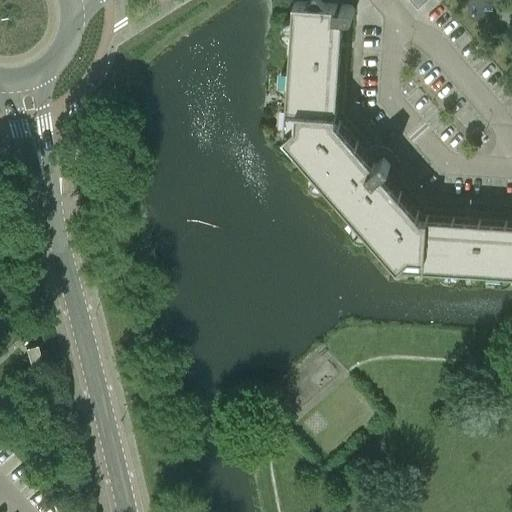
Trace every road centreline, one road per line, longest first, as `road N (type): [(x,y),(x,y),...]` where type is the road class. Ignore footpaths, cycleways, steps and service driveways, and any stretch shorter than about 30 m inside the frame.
road 1 (tertiary): [(122,511),(43,175)]
road 2 (residential): [(389,20),(385,93),(444,161),(502,165)]
road 3 (residential): [(502,165),(503,126),(424,33),(389,20)]
